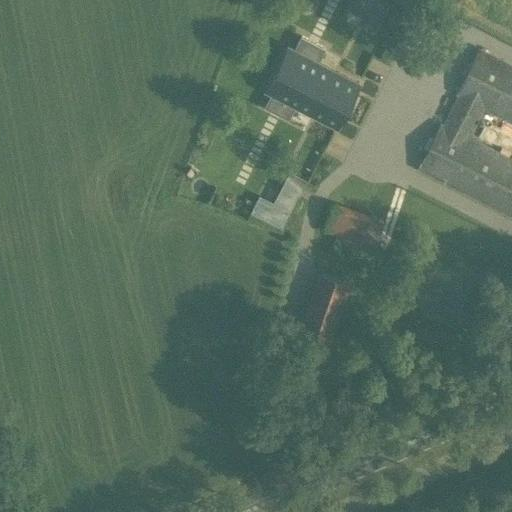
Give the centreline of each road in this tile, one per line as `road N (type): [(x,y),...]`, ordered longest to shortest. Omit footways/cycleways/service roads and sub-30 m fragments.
road 1 (secondary): [(249,511),(511,400)]
road 2 (unclassified): [(339,511),(511,437)]
